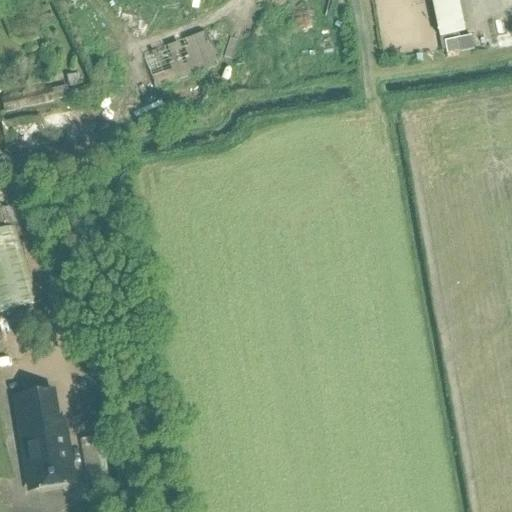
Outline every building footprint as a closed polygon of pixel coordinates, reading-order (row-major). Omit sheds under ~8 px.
[(467,0),(441,0),(447,41),(473,38),(467,0)] [(142,57),(155,90),(218,68),(203,33),(142,57)] [(76,75),(66,77),(68,89),(79,87),(76,75)] [(53,104),(53,103),(69,99),(67,88),(50,91),(50,90),(1,101),(4,115),(53,104)] [(113,132),(113,123),(89,123),(88,132),(113,132)] [(15,228),(0,232),(0,317),(39,305),(15,228)] [(11,399),(27,494),(75,486),(64,419),(59,420),(54,392),(11,399)] [(101,476),(86,479),(90,498),(92,497),(107,494),(104,476),(101,476)]
